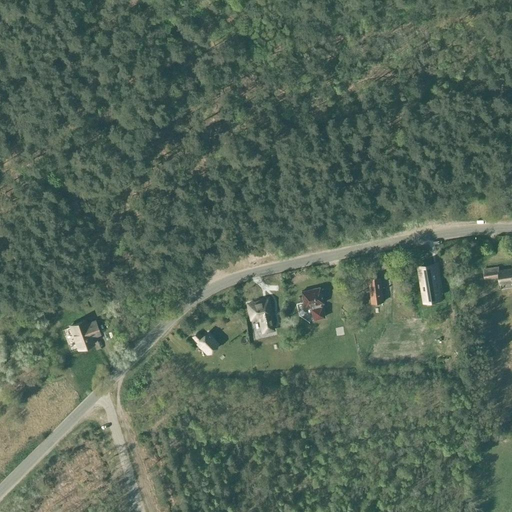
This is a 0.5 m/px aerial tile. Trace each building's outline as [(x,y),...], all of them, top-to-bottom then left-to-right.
[(435,264),(419,266),(425,296),(438,294),(435,264)] [(511,269),(497,271),(497,268),(482,270),(484,279),(498,277),(499,284),(511,282),(511,269)] [(371,303),(383,302),(380,277),(368,279),(371,303)] [(320,307),(320,304),(323,303),(319,288),(301,292),(302,297),(303,302),(302,303),(304,309),(312,307),(313,309),(310,309),(313,320),(324,318),(322,307),(320,307)] [(251,319),(259,317),(263,332),(274,329),(267,300),(247,304),(251,319)] [(93,344),(91,337),(99,334),(94,321),(86,324),(84,321),(70,326),(78,349),(85,347),(87,347),(90,346),(91,345),(93,344)] [(202,338),(199,335),(196,332),(192,335),(198,342),(196,344),(207,354),(218,344),(207,333),(202,338)]
